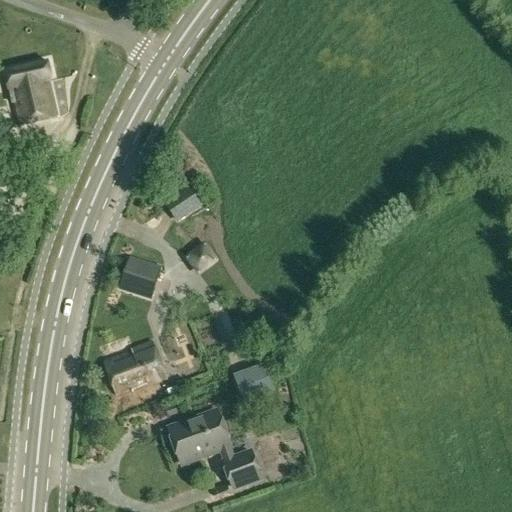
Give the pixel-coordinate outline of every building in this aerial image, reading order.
[(20,126),(60,117),(51,81),(53,81),(49,61),(6,71),(10,90),(12,90),(20,126)] [(206,203),(193,183),(165,202),(178,221),(206,203)] [(130,259),(120,289),(151,299),(161,269),(130,259)] [(133,352),(105,362),(117,396),(168,377),(155,342),(133,350),(133,352)] [(177,447),(225,430),(219,412),(170,429),(177,447)] [(225,430),(177,447),(183,465),(223,451),(227,462),(225,462),(235,489),(262,479),(252,453),(235,459),(231,448),(232,447),(225,430)]
